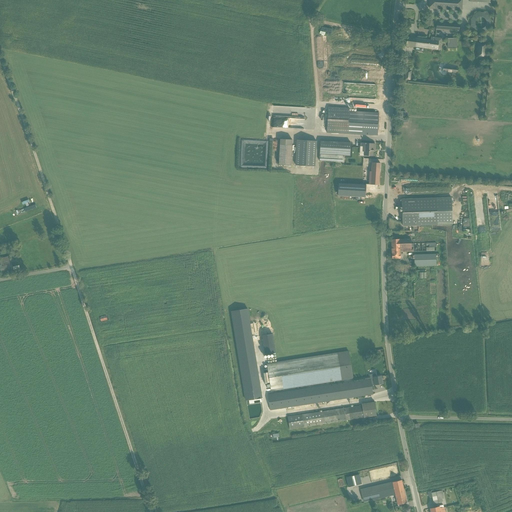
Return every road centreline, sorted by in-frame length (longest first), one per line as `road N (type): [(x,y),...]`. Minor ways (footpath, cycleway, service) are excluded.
road 1 (unclassified): [(399,418),(382,243),(397,0)]
road 2 (unclassified): [(71,267),(150,511)]
road 3 (unclassified): [(0,59),(71,267)]
road 4 (track): [(495,0),(482,120)]
